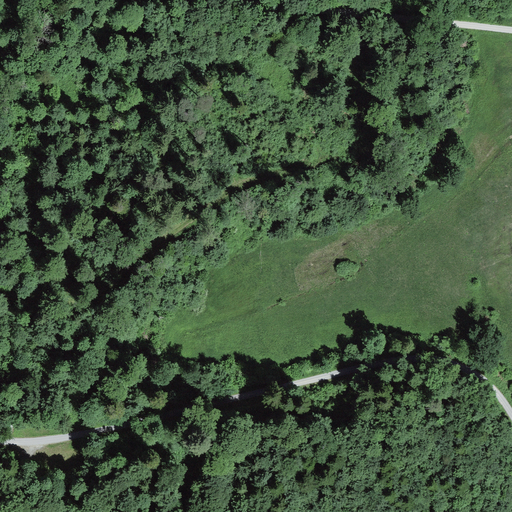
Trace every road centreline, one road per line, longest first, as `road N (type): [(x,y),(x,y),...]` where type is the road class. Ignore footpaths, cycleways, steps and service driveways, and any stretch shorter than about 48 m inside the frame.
road 1 (track): [(511,412),(474,373),(418,357),(232,401)]
road 2 (track): [(511,29),(217,0)]
road 3 (track): [(232,401),(95,432),(0,442)]
